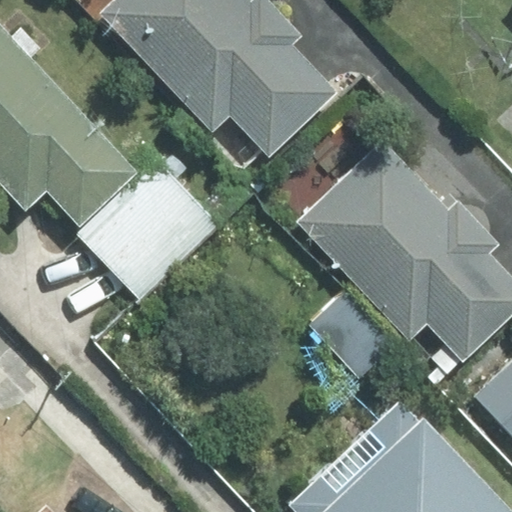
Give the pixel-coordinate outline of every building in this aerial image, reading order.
[(338,87),(259,0),(104,0),(88,14),(235,179),(338,87)] [(0,9),(0,193),(55,256),(147,176),(0,9)] [(511,301),(511,267),(383,136),(300,217),(446,365),(511,301)] [(403,337),(349,275),(301,317),(354,379),(403,337)] [(511,352),(470,394),(511,435),(511,352)] [(498,511),(412,405),(290,503),(297,511),(498,511)] [(59,511),(45,496),(28,511),(59,511)]
